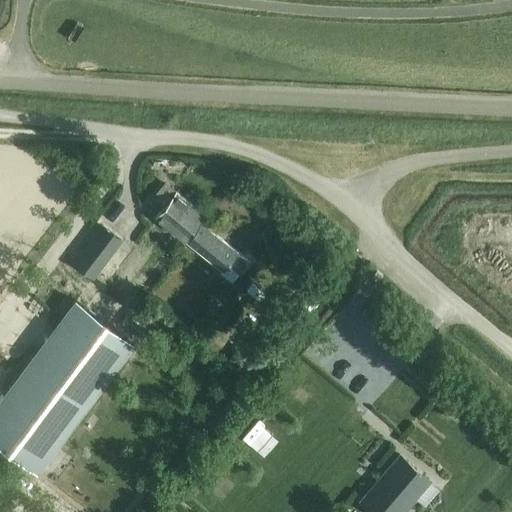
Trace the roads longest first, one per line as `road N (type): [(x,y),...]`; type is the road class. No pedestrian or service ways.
road 1 (unclassified): [(511,109),(13,81)]
road 2 (unclassified): [(336,198),(286,170),(180,141),(0,119)]
road 3 (unclassified): [(511,347),(336,198)]
road 4 (unclassified): [(511,155),(399,167),(336,198)]
